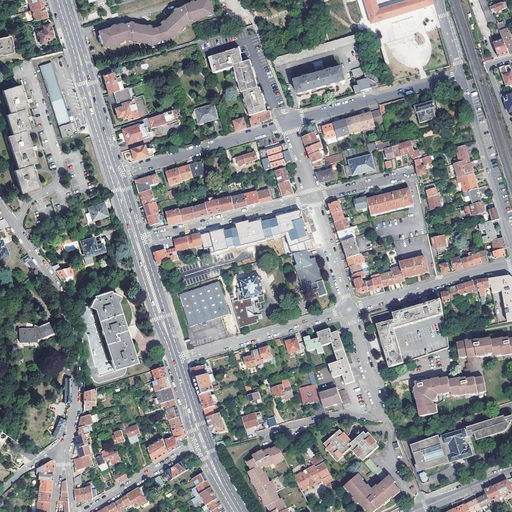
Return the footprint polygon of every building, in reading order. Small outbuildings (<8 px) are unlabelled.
[(42,1),(41,0),(27,0),(30,10),(31,10),(43,7),(41,2),(42,1)] [(100,35),(99,36),(101,44),(102,44),(103,47),(107,46),(116,43),(117,44),(122,43),(121,42),(124,41),(127,40),(133,41),(136,41),(135,44),(140,44),(141,42),(147,43),(151,44),(151,46),(171,40),(171,38),(173,36),(178,31),(179,32),(185,27),(183,26),(189,21),(191,20),(194,20),(194,21),(199,20),(199,18),(212,15),(211,11),(212,11),(210,2),(209,3),(208,0),(203,0),(194,3),(194,1),(191,2),(190,4),(184,6),(178,11),(176,9),(174,11),(174,14),(172,15),(167,20),(166,21),(163,21),(161,24),(162,25),(161,27),(154,29),(151,29),(151,26),(148,25),(147,27),(144,26),(137,25),(134,25),(134,23),(131,23),(125,24),(123,24),(119,25),(117,26),(115,25),(111,26),(112,27),(99,32),(100,35)] [(363,0),(364,1),(368,13),(371,24),(394,17),(431,6),(434,5),(431,0),(363,0)] [(487,0),(478,0),(491,31),(498,28),(497,24),(492,13),(490,8),(487,0)] [(490,8),(492,13),(507,8),(505,2),(490,8)] [(44,7),(43,7),(31,10),(35,21),(47,18),(44,7)] [(503,22),(497,24),(498,28),(499,31),(505,28),(503,22)] [(52,34),(49,23),(41,25),(42,30),(36,31),(40,44),(40,43),(42,44),(45,43),(45,42),(46,42),(46,41),(51,39),(52,37),(51,34),(52,34)] [(500,32),(504,40),(509,54),(511,53),(511,41),(507,29),(500,32)] [(322,44),(270,59),(273,66),(359,41),(357,34),(322,44)] [(0,55),(12,52),(8,37),(0,38),(0,55)] [(494,44),(498,57),(500,57),(509,54),(504,40),(494,44)] [(252,115),(266,111),(262,98),(259,88),(258,88),(253,71),(250,61),(243,63),(239,49),(225,54),(209,58),(214,73),(231,68),(238,94),(240,93),(247,117),(249,116),(252,115)] [(51,63),(39,67),(62,139),(78,134),(72,117),(69,117),(67,112),(51,63)] [(511,73),(509,65),(499,68),(505,87),(511,84),(511,73)] [(366,74),(367,73),(365,66),(351,70),(353,77),(366,74)] [(328,72),(324,73),(322,67),(316,68),(318,75),(308,77),(308,76),(304,77),(305,78),(295,81),(298,95),(341,83),(342,85),(344,84),(344,82),(345,81),(342,68),(332,71),(332,70),(328,71),(328,72)] [(353,87),(355,92),(361,91),(360,90),(371,87),(370,83),(378,81),(375,71),(372,72),(367,73),(366,74),(367,77),(357,80),(358,85),(353,87)] [(103,76),(106,86),(116,82),(118,82),(117,77),(114,78),(113,73),(103,76)] [(118,90),(116,82),(106,86),(108,94),(114,92),(118,90)] [(28,101),(23,84),(20,85),(1,91),(9,114),(5,115),(12,135),(7,137),(18,169),(14,171),(21,194),(42,187),(39,176),(38,172),(35,164),(39,162),(37,157),(35,151),(34,149),(33,143),(30,135),(28,130),(33,128),(30,120),(30,119),(27,108),(30,107),(28,101)] [(122,89),(118,90),(114,92),(116,103),(131,99),(127,87),(122,89)] [(511,94),(503,97),(509,112),(511,110),(511,94)] [(115,109),(118,117),(122,116),(123,119),(127,117),(128,120),(138,117),(133,100),(119,104),(120,107),(115,109)] [(436,109),(434,102),(415,107),(416,114),(417,114),(420,123),(436,119),(433,109),(436,109)] [(195,110),(199,123),(217,119),(213,105),(195,110)] [(179,122),(175,109),(144,119),(145,123),(124,130),(124,132),(124,135),(126,135),(127,139),(127,141),(127,144),(129,144),(129,145),(150,139),(148,134),(153,133),(152,130),(179,122)] [(266,111),(252,115),(253,119),(250,120),(252,126),(261,124),(261,122),(271,119),(269,113),(268,110),(266,111)] [(376,112),(371,114),(376,127),(384,125),(382,117),(381,111),(376,112)] [(371,114),(359,117),(363,130),(363,131),(376,127),(371,114)] [(347,121),(350,133),(363,130),(359,117),(347,121)] [(234,121),(236,131),(241,130),(246,128),(243,118),(234,121)] [(333,125),(336,136),(337,138),(350,134),(350,133),(347,121),(333,125)] [(326,140),(336,136),(333,125),(333,124),(322,127),(326,140)] [(302,137),(307,149),(318,144),(318,143),(315,136),(314,133),(302,137)] [(399,145),(402,156),(410,153),(413,159),(414,159),(421,156),(418,150),(415,151),(412,144),(414,144),(413,141),(399,145)] [(321,161),(323,160),(319,150),(323,149),(323,148),(321,142),(318,143),(318,144),(307,149),(312,161),(313,163),(321,161)] [(375,142),(367,144),(369,152),(377,150),(375,142)] [(381,144),(382,147),(383,150),(385,149),(387,160),(395,158),(392,147),(390,148),(389,143),(389,142),(385,143),(384,143),(381,144)] [(265,170),(293,162),(286,143),(261,150),(259,151),(262,159),(265,170)] [(132,149),(135,161),(154,155),(153,153),(154,152),(155,151),(155,149),(154,148),(152,149),(151,148),(147,149),(146,145),(132,149)] [(392,147),(395,158),(402,156),(399,145),(395,146),(392,147)] [(460,162),(469,159),(465,146),(456,148),(460,162)] [(258,160),(256,152),(233,159),(234,162),(238,161),(239,165),(258,160)] [(341,154),(326,158),(328,165),(343,160),(341,154)] [(345,166),(347,176),(375,169),(371,156),(349,161),(350,165),(345,166)] [(422,158),(414,161),(418,176),(426,174),(424,166),(421,167),(421,165),(431,162),(430,156),(427,157),(422,158)] [(454,164),(458,178),(473,174),(469,159),(460,162),(459,162),(455,164),(454,164)] [(193,178),(205,174),(201,162),(195,164),(189,165),(193,178)] [(178,169),(182,181),(193,178),(189,165),(178,169)] [(182,181),(178,169),(167,172),(171,185),(182,182),(182,181)] [(275,171),(279,184),(289,180),(285,169),(275,171)] [(332,169),(317,174),(320,183),(334,179),(332,169)] [(473,174),(458,178),(457,179),(458,183),(461,182),(464,192),(468,190),(478,188),(473,174)] [(136,181),(140,193),(152,190),(150,185),(160,183),(157,175),(136,181)] [(279,184),(283,197),(294,194),(289,180),(279,184)] [(427,190),(429,198),(437,195),(435,188),(434,188),(433,184),(426,186),(427,190)] [(478,188),(468,190),(472,205),(482,202),(480,195),(487,193),(485,186),(478,188)] [(257,192),(260,203),(267,201),(272,200),(271,195),(269,189),(257,192)] [(370,211),(371,215),(413,205),(409,189),(383,196),(367,200),(369,207),(370,211)] [(140,193),(144,206),(153,203),(152,200),(154,199),(152,190),(140,193)] [(167,192),(169,199),(176,197),(174,190),(167,192)] [(245,195),(247,206),(254,204),(260,203),(257,192),(245,195)] [(245,195),(231,198),(234,209),(241,207),(247,206),(245,195)] [(428,198),(431,210),(441,207),(440,203),(439,195),(437,195),(429,198),(428,198)] [(218,200),(221,212),(228,210),(234,209),(231,198),(231,197),(218,200)] [(356,210),(369,207),(367,200),(366,197),(354,200),(356,210)] [(206,205),(208,215),(215,214),(221,212),(218,200),(205,202),(206,205)] [(332,214),(342,211),(338,202),(329,205),(332,214)] [(482,202),(472,205),(471,206),(473,216),(483,213),(484,211),(482,202)] [(108,215),(104,203),(89,208),(93,220),(108,215)] [(144,206),(147,217),(156,214),(158,214),(157,209),(158,208),(156,203),(153,203),(144,206)] [(193,208),(195,219),(203,217),(208,215),(206,205),(193,208)] [(179,211),(182,222),(190,220),(195,219),(193,208),(179,211)] [(167,213),(169,225),(177,223),(182,222),(179,211),(179,209),(167,213)] [(490,211),(493,221),(498,219),(498,220),(499,219),(496,209),(490,210),(490,211)] [(342,211),(332,214),(335,223),(345,219),(342,211)] [(147,217),(150,226),(159,224),(156,214),(147,217)] [(257,234),(250,236),(249,236),(251,245),(252,245),(306,232),(303,217),(256,228),(257,234)] [(0,229),(8,226),(9,226),(5,219),(3,220),(0,220),(0,229)] [(335,223),(338,232),(350,228),(347,219),(345,219),(335,223)] [(482,237),(484,244),(487,243),(492,241),(497,240),(491,221),(479,225),(480,231),(486,229),(487,236),(482,237)] [(248,229),(249,230),(250,236),(257,234),(256,228),(256,227),(248,229)] [(338,232),(341,242),(355,238),(351,228),(350,228),(338,232)] [(435,229),(430,230),(432,238),(439,236),(438,232),(436,233),(435,229)] [(199,235),(186,238),(189,250),(203,246),(201,237),(200,234),(199,235)] [(210,235),(201,237),(203,246),(206,255),(211,254),(208,241),(215,239),(213,234),(210,235)] [(445,255),(449,254),(449,250),(446,250),(443,235),(439,236),(432,238),(434,249),(437,249),(438,257),(445,255)] [(86,256),(84,257),(86,264),(93,262),(91,255),(104,251),(102,244),(99,245),(98,241),(94,242),(93,238),(81,242),(86,256)] [(177,240),(174,241),(176,249),(177,252),(189,250),(186,238),(177,240)] [(355,238),(341,242),(347,259),(360,254),(355,238)] [(506,249),(503,238),(497,240),(492,241),(495,251),(503,249),(504,249),(506,249)] [(215,239),(208,241),(211,254),(218,252),(215,239)] [(3,246),(1,241),(0,240),(0,257),(7,256),(6,255),(8,254),(9,253),(8,250),(6,248),(4,249),(3,246)] [(466,256),(469,267),(473,266),(476,265),(481,263),(478,253),(471,255),(469,248),(467,249),(466,249),(464,249),(464,251),(467,250),(468,255),(466,256)] [(176,249),(166,250),(166,249),(154,253),(158,265),(160,265),(178,260),(179,260),(176,249)] [(503,249),(495,251),(493,252),(495,259),(505,256),(504,249),(503,249)] [(308,250),(293,254),(297,265),(294,266),(301,287),(313,284),(314,287),(313,287),(317,300),(322,299),(322,300),(323,299),(323,298),(328,297),(323,282),(316,259),(313,260),(311,261),(311,259),(308,250)] [(478,253),(481,263),(483,263),(488,261),(486,254),(486,251),(485,251),(478,253)] [(32,259),(28,254),(21,259),(25,264),(32,259)] [(360,254),(347,259),(350,267),(360,264),(364,262),(361,254),(360,254)] [(467,268),(469,267),(466,256),(460,258),(463,269),(467,268)] [(400,266),(404,279),(418,276),(428,274),(425,258),(400,264),(400,266)] [(455,269),(456,271),(463,269),(460,258),(449,261),(452,270),(455,269)] [(447,263),(438,266),(439,272),(443,274),(444,275),(450,273),(447,263)] [(61,264),(51,267),(55,272),(57,272),(61,278),(65,277),(72,275),(73,275),(71,267),(63,269),(61,264)] [(360,264),(350,267),(353,275),(362,272),(360,264)] [(391,272),(394,284),(404,281),(404,279),(400,266),(390,269),(391,272)] [(354,281),(362,278),(368,276),(367,273),(364,274),(364,271),(362,272),(353,275),(354,281)] [(379,275),(383,287),(394,284),(391,272),(379,275)] [(372,280),(374,290),(383,287),(379,275),(379,274),(371,277),(372,280)] [(257,297),(258,300),(264,298),(263,295),(264,295),(259,275),(240,280),(244,299),(245,300),(246,302),(252,301),(251,298),(257,297)] [(511,278),(509,277),(505,277),(488,280),(489,288),(491,288),(492,294),(502,292),(507,322),(511,321),(511,278)] [(362,278),(354,281),(358,292),(361,294),(369,291),(366,282),(366,281),(363,282),(362,278)] [(488,280),(488,279),(486,279),(477,281),(479,290),(482,307),(485,306),(483,297),(485,296),(484,289),(489,288),(488,280)] [(369,291),(374,290),(372,280),(366,282),(369,291)] [(179,295),(190,326),(230,314),(219,281),(179,295)] [(479,290),(477,281),(471,282),(464,284),(466,293),(467,295),(472,293),(472,291),(479,290)] [(457,286),(459,295),(466,293),(464,284),(459,286),(457,286)] [(448,292),(449,300),(459,298),(459,295),(457,286),(452,288),(447,289),(448,292)] [(96,308),(115,369),(136,362),(117,302),(120,296),(114,293),(111,293),(111,291),(94,296),(95,298),(93,299),(93,300),(90,306),(96,308)] [(441,293),(443,302),(450,301),(449,300),(448,292),(443,293),(441,293)] [(386,358),(389,367),(403,362),(394,328),(443,314),(440,299),(426,303),(406,309),(392,313),(392,310),(389,311),(371,316),(374,325),(376,324),(378,329),(386,358)] [(100,374),(115,369),(96,308),(90,306),(89,307),(87,306),(79,308),(100,374)] [(253,319),(255,326),(263,324),(263,321),(270,319),(269,314),(271,313),(270,306),(260,308),(259,306),(257,306),(258,309),(254,310),(256,318),(254,319),(253,319)] [(38,338),(52,331),(47,322),(39,325),(39,324),(37,325),(35,324),(34,327),(18,328),(19,340),(22,340),(23,341),(34,340),(35,338),(38,338)] [(330,329),(317,333),(319,338),(322,346),(331,343),(337,362),(328,365),(333,378),(342,375),(345,385),(355,382),(351,372),(344,349),(338,334),(338,331),(331,334),(330,329)] [(322,346),(319,338),(311,340),(310,336),(309,337),(304,338),(308,352),(317,349),(318,354),(324,352),(322,346)] [(295,352),(306,348),(304,342),(298,344),(297,339),(291,340),(295,352)] [(459,359),(479,356),(494,354),(494,357),(511,354),(511,355),(511,340),(509,341),(509,339),(491,342),(491,340),(479,342),(479,341),(465,343),(465,342),(456,344),(459,359)] [(289,353),(295,352),(291,340),(286,342),(289,353)] [(268,347),(260,349),(263,360),(266,360),(272,358),(268,347)] [(256,362),(263,360),(260,349),(251,352),(252,356),(255,363),(256,362)] [(257,366),(256,362),(255,363),(252,356),(245,358),(247,368),(257,366)] [(483,377),(479,356),(459,359),(463,379),(463,381),(483,377)] [(194,379),(208,375),(205,365),(194,368),(191,369),(193,375),(194,379)] [(166,372),(164,367),(153,370),(156,381),(168,377),(166,372)] [(314,385),(299,389),(301,394),(304,406),(305,406),(306,406),(309,405),(322,400),(320,394),(313,372),(308,373),(311,381),(312,381),(314,385)] [(208,375),(194,379),(197,387),(200,395),(211,391),(214,390),(211,382),(215,381),(213,373),(208,375)] [(156,391),(171,387),(169,382),(168,377),(156,381),(154,381),(156,391)] [(463,381),(463,379),(447,382),(447,378),(438,380),(438,379),(427,381),(427,380),(421,381),(421,382),(418,382),(417,381),(416,381),(415,381),(414,381),(414,382),(414,383),(414,384),(416,385),(413,389),(416,410),(418,409),(419,413),(420,417),(435,414),(434,411),(436,411),(434,404),(433,405),(432,403),(437,396),(450,394),(451,398),(460,396),(460,397),(486,392),(483,377),(463,381)] [(284,390),(283,385),(271,389),(273,394),(274,394),(275,398),(280,396),(281,400),(286,398),(286,399),(287,399),(284,390)] [(165,402),(175,399),(173,393),(171,387),(156,391),(161,404),(165,402)] [(83,398),(83,409),(91,409),(91,405),(95,405),(95,388),(83,391),(83,398)] [(284,390),(287,399),(293,397),(290,388),(284,390)] [(324,407),(324,408),(333,405),(333,406),(335,406),(338,405),(337,404),(342,403),(338,392),(337,389),(320,394),(322,400),(324,407)] [(248,396),(249,402),(257,400),(258,404),(262,403),(258,390),(253,391),(254,394),(248,396)] [(345,390),(338,392),(342,403),(343,406),(350,403),(345,390)] [(204,409),(215,406),(211,391),(200,395),(202,402),(204,409)] [(176,402),(175,399),(165,402),(168,410),(177,407),(176,402)] [(207,418),(218,414),(215,406),(204,409),(206,413),(207,418)] [(170,420),(181,417),(179,412),(177,407),(168,410),(167,410),(170,420)] [(218,414),(207,418),(211,429),(212,432),(216,434),(226,431),(220,413),(218,414)] [(245,429),(259,424),(255,413),(242,418),(245,429)] [(79,428),(87,426),(93,424),(90,415),(82,417),(81,422),(79,428)] [(173,431),(184,427),(182,421),(181,417),(170,420),(173,431)] [(267,418),(269,426),(276,425),(274,417),(267,418)] [(438,436),(410,445),(416,465),(415,466),(417,472),(443,464),(443,465),(448,464),(448,462),(448,461),(449,463),(473,457),(470,449),(472,448),(469,437),(474,435),(475,438),(474,438),(475,441),(501,434),(502,433),(504,432),(505,431),(507,430),(508,429),(508,427),(509,425),(509,424),(509,422),(511,422),(510,417),(502,419),(502,417),(466,428),(467,430),(465,431),(464,429),(441,437),(441,438),(439,439),(438,436)] [(66,421),(67,421),(60,419),(52,436),(58,439),(66,421)] [(127,422),(123,423),(127,434),(131,443),(139,440),(137,434),(140,433),(137,425),(129,428),(127,422)] [(123,423),(121,424),(123,430),(118,432),(117,431),(114,432),(118,443),(125,441),(123,435),(127,434),(123,423)] [(78,433),(77,437),(86,435),(90,433),(87,426),(79,428),(78,433)] [(186,433),(184,427),(173,431),(175,436),(176,439),(177,439),(180,447),(184,444),(183,441),(188,439),(186,433)] [(309,436),(306,430),(291,438),(294,444),(309,436)] [(324,445),(327,449),(329,452),(329,453),(337,462),(343,456),(351,449),(349,447),(353,443),(350,440),(349,441),(346,438),(344,435),(339,430),(324,445)] [(380,447),(376,443),(371,438),(373,437),(369,433),(367,435),(365,433),(353,443),(349,447),(351,449),(353,452),(355,451),(360,457),(364,461),(380,447)] [(91,455),(86,435),(77,437),(78,442),(76,442),(81,457),(89,455),(91,455)] [(166,440),(170,453),(179,448),(180,447),(177,439),(176,439),(175,436),(166,440)] [(164,439),(148,449),(154,463),(161,458),(169,454),(164,439)] [(264,452),(263,450),(252,456),(254,459),(247,463),(245,466),(249,471),(245,473),(249,480),(259,498),(260,497),(262,501),(266,508),(267,507),(269,511),(288,511),(280,499),(279,500),(275,494),(276,493),(270,482),(268,483),(262,473),(264,472),(262,469),(264,467),(266,465),(267,467),(274,463),(275,464),(285,459),(278,446),(271,449),(270,448),(267,450),(265,451),(264,452)] [(31,451),(25,447),(21,453),(32,460),(37,456),(31,451)] [(37,447),(31,451),(37,456),(40,454),(37,447)] [(118,452),(114,453),(114,451),(111,452),(109,453),(107,450),(102,451),(106,461),(111,459),(113,464),(121,461),(118,452)] [(102,454),(95,456),(99,465),(101,470),(103,469),(103,471),(108,469),(105,463),(102,454)] [(91,465),(89,455),(81,457),(75,459),(77,469),(91,465)] [(314,466),(295,476),(295,477),(298,482),(302,491),(322,480),(324,485),(333,480),(321,457),(320,457),(312,462),(314,466)] [(302,491),(298,482),(290,485),(284,473),(291,469),(285,459),(275,464),(274,463),(267,467),(266,465),(264,467),(262,469),(264,472),(262,473),(268,483),(270,482),(276,493),(275,494),(279,500),(280,499),(288,511),(310,511),(307,506),(309,505),(302,491)] [(40,479),(52,480),(52,478),(54,462),(51,460),(30,472),(30,475),(33,475),(36,473),(39,473),(38,479),(40,479)] [(189,469),(184,461),(180,464),(175,467),(180,475),(189,469)] [(375,471),(384,481),(389,477),(380,466),(378,468),(373,462),(368,466),(373,472),(375,471)] [(180,475),(175,467),(171,469),(166,472),(171,481),(181,475),(180,475)] [(113,476),(116,485),(117,484),(128,478),(125,471),(113,476)] [(198,486),(207,481),(205,476),(203,472),(193,478),(193,479),(198,486)] [(419,473),(419,475),(421,482),(423,483),(428,481),(429,479),(426,472),(424,472),(419,473)] [(389,477),(384,481),(373,491),(358,475),(345,486),(364,508),(365,508),(366,507),(370,511),(371,511),(377,507),(378,509),(401,489),(390,477),(389,477)] [(160,476),(155,479),(160,487),(164,484),(160,476)] [(51,486),(52,480),(40,479),(39,490),(50,492),(51,486)] [(85,488),(92,487),(92,489),(96,489),(94,479),(84,484),(85,488)] [(511,493),(511,487),(508,480),(495,485),(503,496),(504,499),(511,493)] [(209,484),(207,481),(198,486),(192,489),(196,496),(201,494),(211,488),(209,484)] [(499,499),(503,496),(495,485),(493,486),(487,488),(484,490),(487,494),(491,503),(495,501),(496,504),(500,502),(499,499)] [(148,493),(144,486),(130,494),(128,495),(133,504),(136,508),(147,501),(144,496),(148,493)] [(3,496),(14,487),(11,487),(1,496),(3,496)] [(93,498),(94,498),(92,489),(92,487),(85,488),(87,501),(93,498)] [(214,494),(211,488),(201,494),(196,496),(192,499),(194,504),(202,500),(201,498),(202,497),(206,505),(217,499),(214,494)] [(62,489),(61,502),(69,501),(68,489),(62,489)] [(36,500),(38,501),(49,502),(50,495),(50,492),(39,490),(33,490),(33,492),(38,493),(37,499),(36,499),(36,500)] [(492,505),(491,503),(487,494),(477,499),(482,509),(492,505)] [(133,504),(128,495),(126,496),(121,499),(126,508),(133,504)] [(126,508),(121,499),(116,502),(114,503),(119,511),(123,511),(127,510),(126,508)] [(219,502),(217,499),(206,505),(203,507),(204,511),(209,508),(211,511),(221,506),(219,502)] [(477,499),(467,504),(470,511),(475,511),(482,509),(477,499)] [(49,502),(38,501),(36,511),(48,511),(48,508),(49,502)] [(62,508),(64,508),(65,508),(65,509),(65,511),(69,511),(69,501),(61,502),(60,505),(62,505),(62,508)] [(110,506),(108,507),(110,511),(119,511),(114,503),(110,506)]
